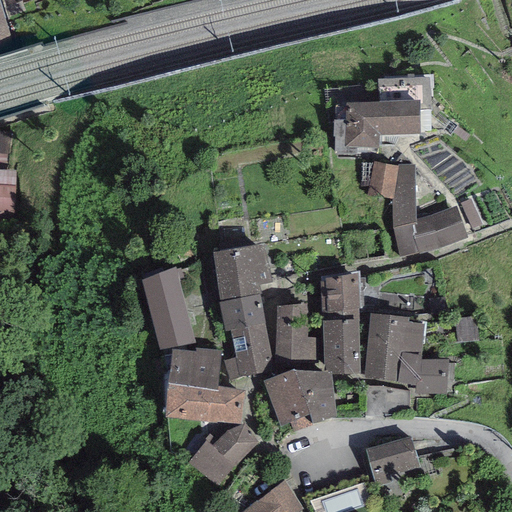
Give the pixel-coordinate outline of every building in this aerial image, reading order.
[(0,46),(13,43),(0,3),(0,46)] [(379,105),(420,104),(420,112),(431,111),(432,76),(377,78),(379,105)] [(379,105),(345,106),(345,122),(344,148),(357,150),(379,150),(379,138),(421,136),(420,112),(420,104),(379,105)] [(344,148),(345,122),(333,121),(335,155),(356,156),(357,150),(344,148)] [(397,166),(374,161),(367,195),(393,199),(399,166),(397,166)] [(415,164),(397,164),(397,166),(399,166),(393,199),(392,204),(393,229),(399,259),(467,238),(455,206),(416,222),(415,164)] [(15,171),(0,170),(0,225),(14,225),(15,171)] [(263,244),(212,252),(219,302),(259,294),(261,294),(259,285),(271,282),(263,244)] [(175,268),(134,280),(154,350),(195,338),(175,268)] [(320,278),(322,323),(359,322),(361,322),(359,274),(320,278)] [(259,294),(219,302),(225,332),(230,331),(265,324),(259,294)] [(307,302),(276,302),(275,359),(315,362),(314,336),(307,335),(307,302)] [(408,314),(369,310),(363,377),(397,383),(401,354),(421,358),(424,321),(407,319),(408,314)] [(359,322),(322,323),(323,370),(359,370),(359,322)] [(273,369),(265,324),(230,331),(235,358),(223,361),(228,380),(273,369)] [(195,349),(172,346),(171,352),(165,353),(165,379),(165,413),(240,421),(243,388),(218,384),(220,349),(196,346),(195,349)] [(401,354),(397,383),(413,386),(413,395),(453,396),(455,362),(421,361),(421,358),(401,354)] [(312,424),(293,370),(263,381),(279,426),(290,422),(294,433),(313,426),(312,424)] [(331,374),(293,370),(312,424),(331,418),(335,418),(331,374)] [(205,438),(188,461),(217,487),(257,440),(244,422),(227,429),(212,443),(205,438)] [(410,440),(368,450),(376,482),(390,478),(389,473),(417,466),(410,440)] [(284,480),(241,511),(295,511),(300,508),(284,480)]
